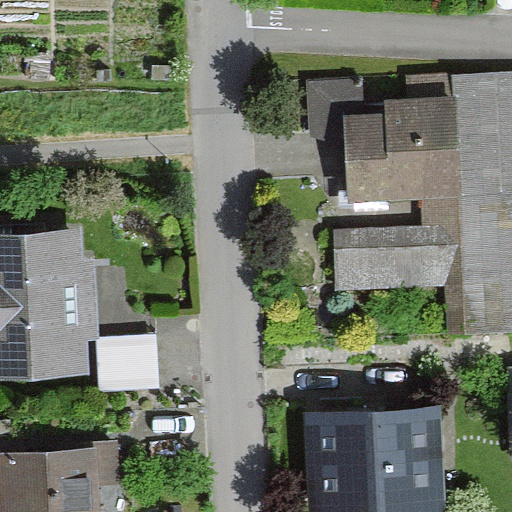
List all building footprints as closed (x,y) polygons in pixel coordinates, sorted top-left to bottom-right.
[(429,234),(341,239),(344,296),(456,289),(459,342),(511,338),(511,82),(417,88),(418,115),(357,119),(363,207),(427,203),(429,234)] [(0,386),(99,381),(91,233),(0,238),(0,386)] [(99,325),(101,382),(162,381),(160,324),(99,325)] [(451,511),(448,411),(319,416),(322,511),(451,511)] [(118,511),(115,452),(11,457),(13,511),(118,511)]
